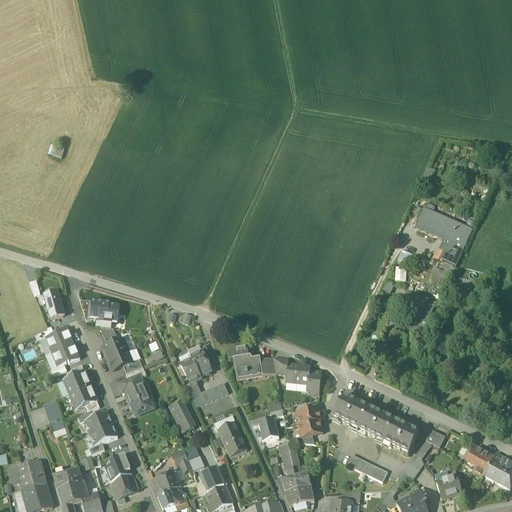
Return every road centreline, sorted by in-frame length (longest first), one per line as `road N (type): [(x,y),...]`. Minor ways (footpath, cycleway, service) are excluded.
road 1 (residential): [(158,511),(70,302),(68,273)]
road 2 (residential): [(58,511),(0,320)]
road 3 (residential): [(342,372),(511,455)]
road 4 (residential): [(68,273),(208,318)]
road 5 (residential): [(208,318),(342,372)]
